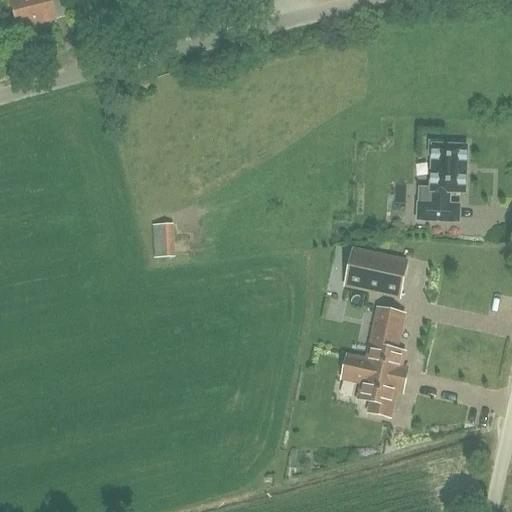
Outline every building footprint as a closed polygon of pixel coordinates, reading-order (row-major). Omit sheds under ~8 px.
[(10,0),(18,30),(56,21),(50,0),(10,0)] [(460,206),(449,206),(450,193),(465,194),(467,147),(444,146),(444,143),(429,142),(428,157),(433,157),(432,173),(420,173),(418,221),(459,223),(460,206)] [(173,225),(154,226),(155,259),(174,258),(173,225)] [(408,263),(353,251),(346,287),(400,299),(408,263)] [(408,370),(401,369),(404,354),(396,352),(404,316),(379,310),(368,362),(355,359),(350,381),(363,384),(359,400),(372,403),(369,414),(390,418),(396,392),(403,393),(408,370)]
